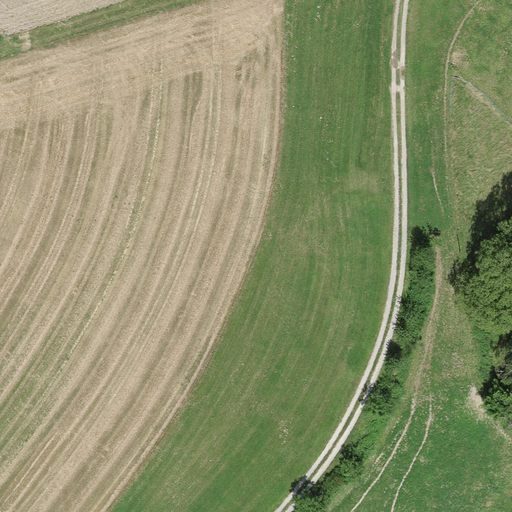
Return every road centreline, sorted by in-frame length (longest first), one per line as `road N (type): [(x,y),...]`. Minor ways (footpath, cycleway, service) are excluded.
road 1 (track): [(401,0),(393,288),(381,346),(329,457),(282,511)]
road 2 (track): [(181,0),(0,52)]
